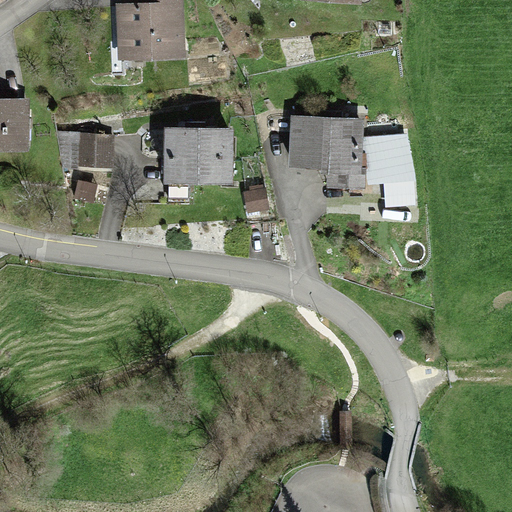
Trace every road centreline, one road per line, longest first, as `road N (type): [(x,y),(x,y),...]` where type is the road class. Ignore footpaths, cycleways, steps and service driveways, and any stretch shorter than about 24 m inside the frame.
road 1 (residential): [(404,511),(402,397),(377,347),(325,299),(256,275),(0,240)]
road 2 (track): [(0,429),(232,319),(256,275)]
